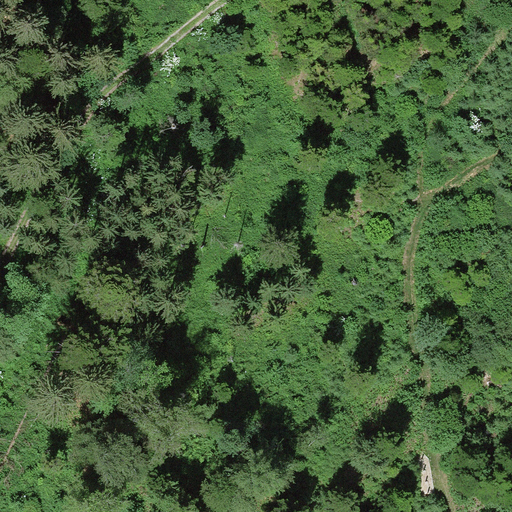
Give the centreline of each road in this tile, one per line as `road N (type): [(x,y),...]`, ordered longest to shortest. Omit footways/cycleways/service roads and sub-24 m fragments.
road 1 (track): [(223,0),(117,77),(92,105),(0,268)]
road 2 (track): [(430,198),(432,126),(511,22)]
